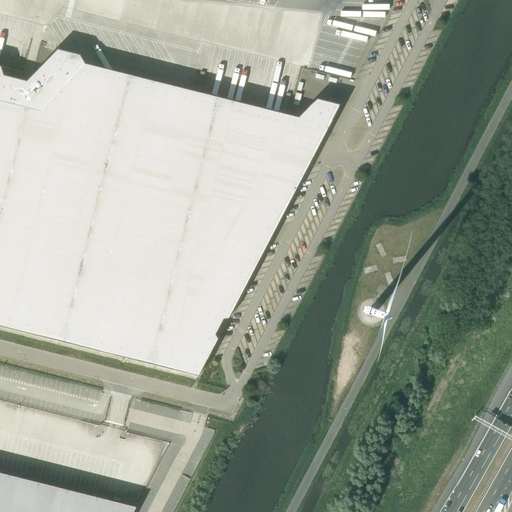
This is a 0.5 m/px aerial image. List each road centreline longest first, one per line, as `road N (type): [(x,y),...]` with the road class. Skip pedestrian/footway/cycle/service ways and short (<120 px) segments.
road 1 (unclassified): [(511,86),(288,511)]
road 2 (unclassified): [(229,405),(0,348)]
road 3 (motorway): [(511,406),(452,511)]
